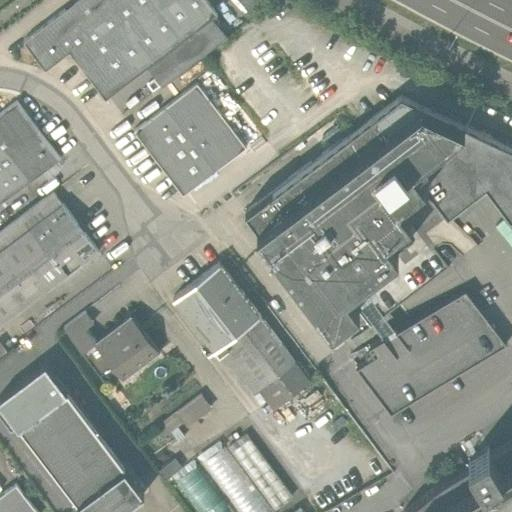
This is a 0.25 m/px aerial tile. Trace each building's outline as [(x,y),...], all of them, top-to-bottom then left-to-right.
[(79,0),(24,42),(45,69),(69,51),(106,100),(149,68),(163,87),(227,39),(212,19),(217,16),(205,0),(79,0)] [(267,0),(229,0),(247,20),(271,2),(267,0)] [(197,83),(134,132),(183,196),(246,148),(197,83)] [(511,147),(401,94),(245,213),(331,326),(359,306),(347,290),(398,251),(385,235),(410,216),(398,200),(423,181),(447,213),(485,184),(510,217),(511,215),(511,147)] [(0,204),(61,159),(17,101),(0,113),(0,204)] [(0,234),(0,327),(99,253),(54,194),(0,234)] [(218,263),(173,298),(219,358),(222,355),(254,396),(259,392),(274,410),(310,382),(218,263)] [(356,365),(391,411),(506,341),(465,286),(391,330),(368,344),(376,354),(356,365)] [(85,313),(63,329),(96,373),(110,363),(123,381),(159,354),(131,317),(96,343),(86,330),(94,324),(85,313)] [(45,366),(0,399),(0,405),(80,511),(123,511),(144,497),(134,484),(138,481),(134,475),(130,479),(45,366)] [(211,408),(201,395),(158,428),(165,438),(184,423),(187,427),(211,408)] [(246,436),(176,487),(194,511),(274,511),(292,499),(246,436)] [(511,511),(511,439),(490,452),(487,447),(468,459),(471,464),(440,482),(404,511),(511,511)] [(182,470),(175,460),(157,474),(165,484),(182,470)] [(0,511),(34,511),(16,487),(0,498),(0,511)]
